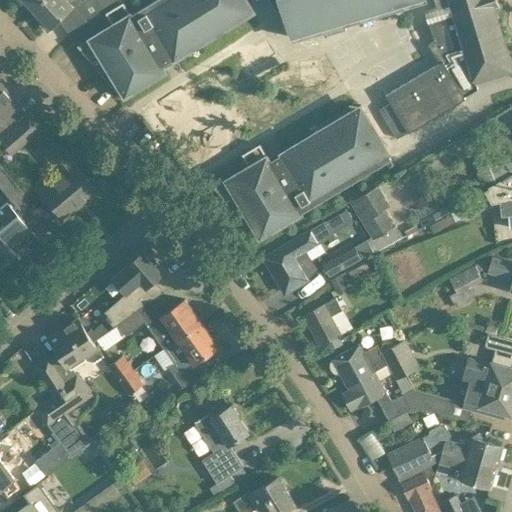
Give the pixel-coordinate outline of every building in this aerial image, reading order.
[(25,0),(33,8),(41,0),(25,0)] [(41,0),(33,8),(34,9),(41,17),(39,18),(47,30),(60,22),(58,20),(73,6),(73,5),(68,0),(41,0)] [(79,44),(77,45),(78,45),(92,62),(93,61),(93,60),(101,55),(107,66),(99,70),(100,72),(100,71),(108,67),(114,77),(110,80),(110,79),(108,81),(121,96),(120,96),(122,98),(122,97),(123,98),(124,97),(123,96),(165,70),(164,68),(162,64),(172,58),(174,57),(175,58),(176,57),(177,57),(190,49),(190,48),(190,47),(189,47),(186,42),(196,37),(200,43),(204,41),(216,33),(215,32),(212,27),(222,21),(225,27),(226,27),(229,25),(242,18),(241,17),(241,16),(240,16),(237,11),(247,5),(249,4),(250,4),(248,1),(247,0),(152,0),(131,13),(130,12),(123,1),(119,4),(106,12),(109,16),(109,17),(110,18),(113,24),(87,39),(79,44)] [(98,0),(103,8),(116,0),(98,0)] [(271,0),(277,9),(278,8),(284,6),(293,37),(325,28),(327,35),(329,34),(327,30),(344,25),(345,29),(346,29),(344,22),(397,6),(418,0),(434,0),(436,6),(425,10),(429,24),(434,40),(433,41),(428,44),(440,62),(387,94),(386,93),(386,94),(391,103),(380,109),(398,138),(408,131),(408,132),(410,131),(417,127),(417,126),(419,125),(419,126),(426,121),(428,120),(435,116),(437,115),(444,111),(444,110),(445,109),(446,110),(447,109),(453,106),(453,105),(454,104),(455,105),(462,100),(466,97),(464,96),(471,92),(471,91),(478,88),(475,78),(490,74),(500,71),(510,68),(494,17),(492,9),(491,8),(491,7),(499,5),(497,0),(271,0)] [(0,133),(15,121),(7,111),(16,104),(13,100),(0,84),(0,133)] [(215,185),(213,186),(228,203),(229,202),(237,197),(243,207),(235,212),(236,213),(244,208),(250,218),(245,221),(244,222),(258,239),(259,238),(259,237),(301,212),(297,206),(303,203),(310,199),(389,152),(365,111),(362,112),(353,118),(350,113),(349,112),(333,121),(337,128),(327,134),(324,129),(323,127),(307,137),(311,143),(301,149),(298,144),(297,142),(282,152),(282,153),(270,160),(260,143),(242,153),(249,165),(215,185)] [(0,140),(10,153),(41,127),(28,112),(0,135),(0,140)] [(489,187),(511,173),(511,131),(494,139),(498,148),(484,154),(489,167),(478,171),(484,187),(488,186),(489,187)] [(47,181),(37,189),(43,197),(41,199),(50,209),(52,207),(61,219),(96,189),(92,185),(93,180),(86,178),(57,144),(44,155),(58,171),(47,181)] [(35,221),(42,215),(29,200),(0,165),(0,195),(5,202),(0,206),(0,261),(18,246),(23,252),(38,238),(29,228),(32,225),(32,221),(35,221)] [(489,188),(484,190),(491,203),(500,201),(501,215),(509,215),(510,227),(511,227),(511,173),(489,187),(489,188)] [(378,184),(351,201),(371,236),(368,238),(367,238),(373,250),(374,252),(403,235),(396,225),(386,207),(390,205),(378,184)] [(474,198),(460,206),(467,218),(481,210),(474,198)] [(420,222),(405,231),(407,235),(450,211),(445,204),(439,207),(439,208),(419,218),(418,219),(420,222)] [(282,247),(265,257),(285,292),(303,282),(307,279),(316,269),(310,259),(307,260),(302,251),(318,242),(332,234),(354,221),(346,209),(325,222),(311,230),(282,247)] [(451,213),(430,225),(433,233),(456,221),(461,218),(456,209),(451,212),(451,213)] [(367,238),(323,263),(329,275),(373,250),(367,238)] [(127,265),(113,277),(126,292),(127,293),(131,289),(136,294),(127,302),(135,311),(150,300),(163,291),(153,281),(155,279),(162,273),(161,271),(163,269),(156,260),(154,262),(143,251),(127,265)] [(511,261),(492,256),(488,271),(511,278),(511,287),(511,289),(511,288),(511,261)] [(484,259),(448,279),(455,292),(450,294),(456,307),(461,304),(474,297),(469,287),(484,279),(479,271),(488,266),(484,259)] [(365,260),(348,269),(355,284),(373,274),(365,260)] [(344,272),(330,279),(337,292),(348,287),(344,279),(347,278),(344,272)] [(320,343),(338,335),(340,334),(331,316),(342,309),(336,297),(324,303),(325,305),(305,315),(313,329),(320,343)] [(135,311),(116,324),(117,325),(125,336),(145,321),(164,348),(164,349),(165,348),(178,339),(202,322),(185,298),(161,315),(150,300),(135,311)] [(54,333),(49,336),(58,350),(68,365),(83,355),(86,359),(88,362),(94,363),(104,356),(97,345),(97,346),(93,340),(86,329),(78,318),(59,330),(54,333)] [(178,339),(165,348),(174,362),(181,372),(194,362),(202,357),(218,346),(202,322),(178,339)] [(89,327),(86,329),(93,340),(107,330),(101,324),(94,330),(92,327),(89,327)] [(488,332),(485,346),(495,349),(499,335),(488,332)] [(397,380),(420,367),(405,339),(382,351),(397,380)] [(364,352),(360,343),(332,358),(333,360),(330,361),(330,364),(330,367),(332,370),(334,372),(336,373),(339,372),(349,390),(344,392),(352,409),(377,396),(382,406),(389,420),(411,408),(404,394),(390,401),(385,391),(374,371),(388,363),(378,344),(364,352)] [(468,358),(463,377),(471,379),(471,378),(511,389),(511,366),(511,363),(511,353),(504,351),(499,354),(493,358),(491,364),(468,358)] [(121,382),(135,371),(123,354),(108,365),(121,382)] [(49,356),(35,365),(38,369),(56,396),(70,386),(66,380),(65,381),(49,356)] [(129,394),(144,383),(135,371),(121,382),(129,394)] [(54,397),(37,408),(61,441),(71,456),(72,457),(91,442),(88,439),(90,437),(79,422),(75,422),(68,412),(91,396),(77,373),(75,375),(66,380),(70,386),(56,396),(54,397)] [(464,402),(463,405),(472,408),(503,416),(503,415),(502,415),(504,411),(511,413),(511,410),(511,389),(471,378),(471,379),(464,402)] [(414,388),(403,394),(404,394),(411,408),(421,407),(446,414),(450,398),(414,388)] [(249,430),(232,404),(214,416),(211,411),(195,421),(214,451),(202,459),(217,482),(243,466),(228,444),(249,430)] [(406,444),(388,453),(399,479),(430,465),(430,464),(435,461),(440,459),(443,449),(497,465),(503,443),(482,437),(479,432),(473,435),(472,434),(471,436),(466,439),(465,443),(450,439),(451,435),(445,424),(440,423),(429,429),(428,433),(424,436),(406,444)] [(8,434),(0,439),(0,488),(2,487),(8,496),(20,487),(13,479),(14,478),(4,464),(20,453),(24,450),(15,439),(13,440),(8,434)] [(48,474),(71,456),(61,441),(37,460),(48,474)] [(491,486),(497,465),(443,449),(440,459),(440,461),(437,471),(491,486)] [(135,483),(147,476),(138,462),(127,470),(135,483)] [(435,511),(440,510),(430,488),(432,487),(427,476),(434,473),(430,465),(399,479),(408,498),(410,497),(417,511),(435,511)] [(75,511),(97,511),(129,489),(121,476),(74,511),(75,511)] [(280,511),(295,503),(278,476),(251,493),(250,490),(234,501),(240,511),(253,511),(260,508),(262,511),(280,511)] [(30,502),(16,511),(59,511),(39,483),(24,494),(30,502)] [(448,511),(464,511),(456,494),(443,500),(448,511)]
